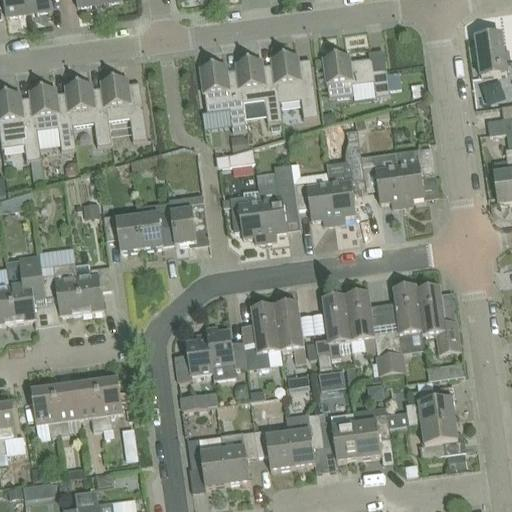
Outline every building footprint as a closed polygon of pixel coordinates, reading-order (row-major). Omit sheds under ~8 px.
[(30,18),(27,0),(4,0),(7,21),(30,18)] [(27,0),(30,18),(52,15),(50,0),(27,0)] [(101,8),(99,0),(76,0),(78,11),(101,8)] [(99,0),(101,8),(124,5),(123,0),(99,0)] [(482,82),(508,78),(503,39),(477,42),(482,82)] [(300,66),(300,60),(273,64),(274,69),(275,69),(280,107),(281,107),(302,104),(305,123),(319,121),(311,64),(300,66)] [(377,102),(391,100),(388,74),(375,76),(373,63),(352,66),(351,60),(325,64),(330,103),(355,99),(354,89),(375,86),(377,102)] [(238,68),(238,74),(239,74),(244,107),(245,107),(266,104),(269,128),(284,126),(281,107),(280,107),(275,69),(274,69),(265,71),(264,65),(238,68)] [(229,76),(228,70),(202,73),(208,117),(231,114),(234,137),(249,135),(245,107),(244,107),(239,74),(238,74),(229,76)] [(400,77),(388,78),(391,95),(402,93),(400,77)] [(134,147),(149,145),(141,88),(130,89),(129,83),(103,87),(104,93),(105,93),(109,126),(110,126),(131,123),(134,147)] [(73,131),(74,131),(95,128),(98,151),(113,149),(110,126),(109,126),(105,93),(104,93),(94,94),(94,88),(67,92),(68,98),(69,97),(73,131)] [(77,154),(74,131),(73,131),(69,97),(68,98),(59,99),(58,93),(32,97),(32,102),(33,102),(38,135),(39,135),(60,133),(63,156),(77,154)] [(41,154),(39,135),(38,135),(33,102),(32,102),(23,104),(22,98),(0,100),(0,131),(3,152),(25,149),(28,165),(42,163),(41,154)] [(504,124),(511,122),(511,109),(502,111),(504,124)] [(323,118),(326,130),(337,127),(335,116),(323,118)] [(367,133),(365,121),(356,123),(358,135),(367,133)] [(507,138),(511,137),(511,122),(504,124),(504,125),(489,127),(491,140),(507,138)] [(282,134),(281,127),(272,128),(273,135),(282,134)] [(246,142),(232,144),(234,156),(250,154),(248,142),(246,142)] [(433,152),(431,153),(413,155),(396,157),(398,167),(399,171),(404,211),(415,210),(414,204),(425,202),(423,184),(437,182),(433,152)] [(254,153),(230,160),(231,172),(256,168),(254,153)] [(500,209),(511,207),(511,153),(509,154),(507,155),(510,176),(495,178),(500,209)] [(80,178),(78,166),(70,167),(65,172),(67,180),(80,178)] [(260,194),(266,246),(278,245),(277,239),(289,237),(286,216),(298,214),(294,189),(292,169),(275,171),(277,189),(259,192),(259,194),(260,194)] [(364,171),(367,197),(379,195),(381,208),(392,207),(393,213),(404,211),(399,171),(376,174),(376,170),(364,171)] [(43,171),(32,173),(35,191),(45,189),(43,171)] [(335,229),(346,227),(346,221),(357,220),(354,198),(367,197),(364,171),(350,173),(350,178),(328,180),(335,229)] [(294,189),(298,214),(311,213),(312,226),(324,224),(325,230),(335,229),(330,189),(308,192),(307,187),(294,189)] [(255,242),(256,248),(266,246),(260,194),(259,194),(244,196),(245,201),(231,203),(236,236),(243,235),(244,244),(255,242)] [(2,218),(15,216),(14,204),(1,208),(2,218)] [(86,224),(101,222),(100,208),(85,210),(86,224)] [(208,232),(205,208),(192,210),(192,212),(172,215),(174,236),(176,251),(198,248),(196,233),(208,232)] [(138,212),(139,221),(143,255),(176,251),(174,236),(172,215),(171,212),(160,213),(159,209),(138,212)] [(105,222),(105,225),(108,245),(120,244),(122,258),(143,255),(139,221),(117,224),(117,220),(105,222)] [(35,305),(47,304),(44,281),(43,281),(40,259),(20,262),(21,265),(7,267),(10,294),(12,294),(16,327),(38,324),(35,305)] [(59,302),(61,321),(83,318),(77,269),(76,269),(76,267),(54,270),(55,279),(44,281),(47,304),(59,302)] [(79,284),(83,318),(105,315),(103,296),(114,294),(111,271),(91,274),(92,282),(79,284)] [(412,358),(410,338),(423,336),(418,294),(418,290),(414,291),(414,286),(396,289),(397,293),(394,294),(399,334),(387,336),(393,379),(406,378),(403,359),(412,358)] [(441,291),(418,294),(423,336),(424,340),(437,338),(440,359),(462,356),(458,326),(446,328),(441,291)] [(0,329),(16,327),(12,294),(10,294),(0,295),(0,329)] [(370,297),(346,300),(352,346),(365,344),(367,356),(378,354),(378,358),(376,358),(380,381),(393,379),(387,336),(375,337),(370,297)] [(342,362),(340,347),(352,346),(346,300),(323,303),(329,346),(317,347),(319,363),(320,374),(333,371),(332,363),(342,362)] [(299,307),(275,310),(281,356),(294,354),(296,368),(306,366),(304,353),(305,353),(299,307)] [(246,354),(248,374),(270,372),(268,357),(281,356),(275,310),(252,313),(257,353),(246,354)] [(248,374),(246,354),(245,347),(233,349),(231,336),(219,337),(219,331),(207,333),(208,339),(212,371),(213,371),(214,379),(215,385),(238,382),(236,373),(247,372),(247,374),(248,374)] [(178,375),(180,388),(193,386),(193,382),(214,379),(213,371),(212,371),(208,339),(198,340),(199,346),(187,348),(189,361),(175,362),(177,375),(178,375)] [(310,365),(319,363),(317,347),(308,348),(310,365)] [(462,370),(434,369),(434,380),(462,381),(462,370)] [(349,386),(358,385),(355,372),(347,373),(349,386)] [(321,378),(322,394),(347,392),(346,377),(321,378)] [(94,436),(104,435),(98,387),(98,384),(97,384),(97,387),(76,390),(81,425),(92,423),(94,436)] [(119,384),(98,387),(104,435),(114,434),(112,420),(124,418),(119,384)] [(32,396),(35,415),(37,430),(50,428),(52,441),(61,440),(54,390),(54,393),(32,396)] [(68,426),(81,425),(76,390),(55,392),(55,390),(54,390),(61,440),(70,439),(68,426)] [(422,429),(422,430),(456,426),(453,403),(439,405),(437,393),(412,397),(414,407),(406,409),(409,431),(422,429)] [(264,395),(251,396),(252,405),(265,403),(264,395)] [(184,415),(204,412),(209,411),(208,399),(182,402),(184,415)] [(19,443),(17,428),(14,408),(0,410),(0,462),(2,480),(11,479),(6,445),(19,443)] [(355,428),(360,464),(383,461),(381,445),(392,443),(389,423),(387,411),(376,413),(376,414),(354,418),(356,428),(355,428)] [(287,421),(289,437),(294,473),(316,470),(314,454),(325,452),(322,427),(320,418),(309,420),(309,418),(287,421)] [(322,427),(325,452),(336,451),(338,467),(360,464),(355,428),(356,428),(354,418),(332,421),(332,426),(322,427)] [(422,430),(425,450),(421,450),(423,464),(449,460),(449,458),(446,459),(444,448),(465,445),(464,440),(460,438),(458,438),(456,426),(422,430)] [(256,436),(259,461),(270,460),(272,476),(294,473),(289,437),(267,440),(266,434),(256,436)] [(229,490),(251,487),(248,463),(259,461),(256,436),(223,441),(229,490)] [(229,490),(223,441),(189,445),(193,474),(204,473),(206,493),(229,490)] [(139,466),(136,444),(125,446),(128,467),(139,466)] [(466,458),(448,461),(449,474),(468,471),(466,458)] [(44,485),(43,472),(33,474),(34,486),(44,485)] [(68,484),(88,481),(87,472),(67,475),(68,484)] [(99,490),(113,489),(112,479),(98,481),(99,490)] [(22,491),(9,493),(10,503),(24,502),(22,491)] [(37,491),(25,493),(27,505),(38,503),(37,491)]
